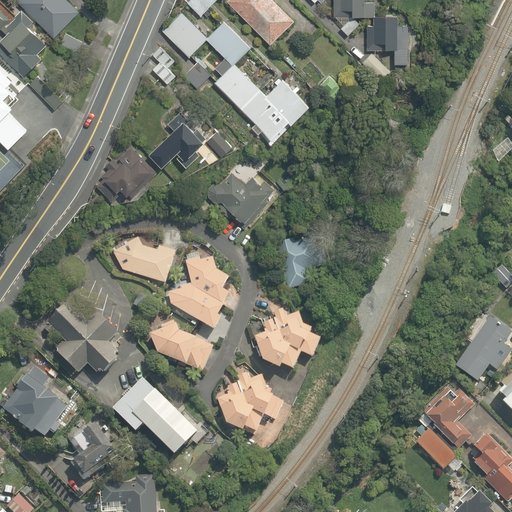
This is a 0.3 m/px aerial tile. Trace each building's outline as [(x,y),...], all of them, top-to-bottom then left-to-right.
[(19,0),(17,3),(54,36),(77,10),(65,0),(19,0)] [(214,0),(190,0),(187,3),(200,16),(214,0)] [(227,0),(226,2),(269,45),(292,22),(269,0),(227,0)] [(333,0),(333,17),(350,18),(350,15),(374,16),(375,0),(333,0)] [(49,49),(32,33),(38,27),(25,14),(20,10),(8,22),(0,15),(0,30),(5,35),(0,39),(0,55),(23,77),(49,49)] [(193,54),(207,40),(231,65),(212,84),(253,125),(250,128),(257,135),(261,132),(273,144),(309,107),(281,79),(265,95),(234,65),(251,48),(223,20),(204,38),(180,14),(163,32),(189,58),(195,64),(185,75),(197,87),(207,77),(212,72),(193,54)] [(395,17),(371,17),(371,26),(366,25),(365,50),(370,51),(392,51),(392,66),(405,66),(406,51),(407,26),(395,25),(395,17)] [(356,21),(353,24),(350,20),(339,28),(346,36),(356,27),(359,25),(356,21)] [(173,61),(159,47),(151,55),(158,62),(152,68),(167,84),(175,76),(167,68),(173,61)] [(389,70),(370,53),(362,62),(380,79),(389,70)] [(6,104),(16,95),(0,79),(0,120),(11,109),(6,104)] [(205,141),(198,134),(184,119),(178,112),(165,125),(170,131),(145,154),(160,170),(176,155),(183,162),(205,141)] [(230,148),(216,133),(205,143),(220,158),(230,148)] [(117,197),(125,205),(155,176),(130,150),(92,187),(109,204),(117,197)] [(244,186),(227,172),(209,195),(223,206),(218,213),(243,233),(248,226),(264,206),(260,202),(265,196),(271,188),(263,182),(260,185),(250,178),(247,182),(244,186)] [(164,284),(174,252),(158,248),(157,251),(141,246),(137,239),(112,250),(122,271),(164,284)] [(293,239),(275,244),(286,291),(304,287),(299,269),(312,266),(307,244),(294,247),(293,239)] [(216,316),(240,276),(195,249),(163,303),(213,333),(221,319),(216,316)] [(55,309),(43,321),(63,340),(54,349),(79,372),(87,363),(99,375),(121,353),(117,343),(123,337),(95,309),(87,317),(70,299),(55,309)] [(287,317),(284,310),(272,304),(268,312),(272,320),(264,321),(261,326),(264,334),(257,335),(255,340),(260,361),(278,370),(280,366),(292,371),(300,354),(310,359),(319,339),(310,335),(315,325),(293,314),(287,317)] [(203,373),(213,348),(153,325),(143,351),(203,373)] [(495,330),(462,371),(476,382),(489,366),(497,372),(511,353),(511,352),(504,347),(509,341),(495,330)] [(42,389),(51,377),(31,363),(0,407),(0,408),(44,439),(49,432),(55,436),(62,425),(57,421),(67,406),(42,389)] [(261,376),(252,378),(242,367),(234,373),(240,380),(234,385),(228,378),(222,383),(228,390),(225,393),(221,387),(215,392),(224,424),(241,433),(244,428),(254,434),(262,418),(276,421),(282,406),(265,394),(261,376)] [(203,429),(152,379),(123,409),(146,431),(151,426),(179,453),(203,429)] [(511,380),(497,396),(504,402),(500,406),(511,418),(511,380)] [(473,404),(459,391),(448,404),(440,396),(422,416),(430,423),(443,436),(458,450),(472,436),(457,422),(473,404)] [(78,456),(69,463),(81,480),(117,456),(94,423),(67,441),(78,456)] [(455,458),(428,429),(413,444),(440,472),(455,458)] [(226,446),(215,434),(200,446),(212,459),(226,446)] [(511,463),(511,459),(485,434),(473,448),(482,456),(473,466),(485,477),(481,481),(489,488),(507,505),(511,499),(511,473),(507,469),(511,463)] [(210,462),(198,450),(186,462),(198,474),(210,462)] [(124,501),(124,511),(152,511),(151,473),(101,475),(102,502),(124,501)] [(486,511),(485,510),(488,508),(470,490),(446,511),(486,511)] [(20,496),(7,509),(10,511),(31,511),(34,509),(20,496)]
